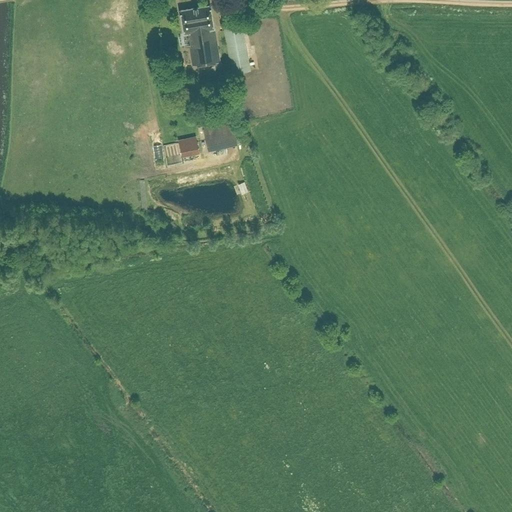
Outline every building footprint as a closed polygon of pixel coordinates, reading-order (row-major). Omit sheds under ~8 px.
[(180,10),(184,33),(187,32),(189,41),(190,41),(193,63),(219,59),(209,5),(180,10)] [(242,26),(223,29),(231,73),(250,70),(242,26)] [(223,111),(212,112),(213,119),(223,119),(223,111)] [(206,138),(208,149),(235,143),(232,132),(206,138)] [(194,140),(180,143),(182,154),(197,151),(194,140)] [(173,166),(175,174),(186,173),(184,164),(173,166)]
